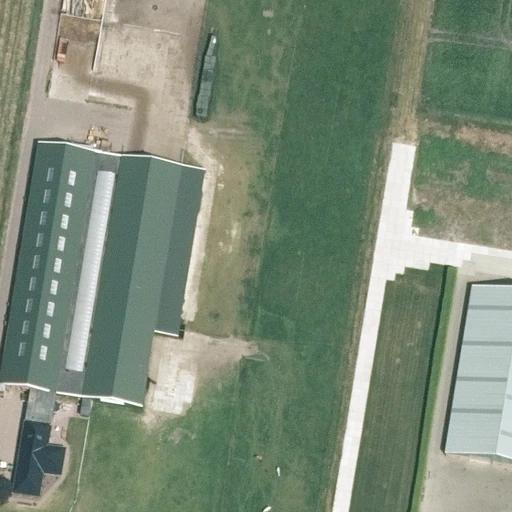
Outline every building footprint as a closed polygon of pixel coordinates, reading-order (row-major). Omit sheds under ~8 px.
[(82,401),(122,161),(40,147),(0,387),(82,401)] [(511,168),(434,159),(426,228),(511,238),(511,168)] [(183,171),(122,161),(82,401),(143,411),(183,171)] [(511,297),(476,291),(449,457),(511,467),(511,297)] [(399,511),(427,302),(384,296),(356,511),(399,511)] [(37,488),(46,434),(27,431),(18,485),(37,488)]
